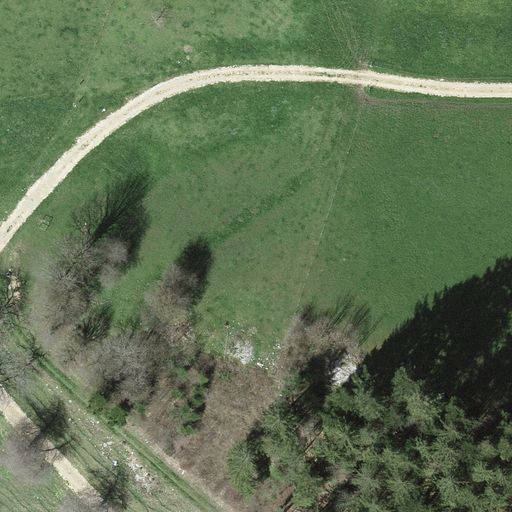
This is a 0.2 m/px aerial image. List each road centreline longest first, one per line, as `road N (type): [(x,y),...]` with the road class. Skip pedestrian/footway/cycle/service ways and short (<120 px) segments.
road 1 (track): [(511,86),(259,73),(192,79),(128,105),(75,151),(0,238)]
road 2 (track): [(0,281),(48,352),(232,511)]
road 3 (track): [(0,392),(104,511)]
road 4 (track): [(128,105),(0,113)]
